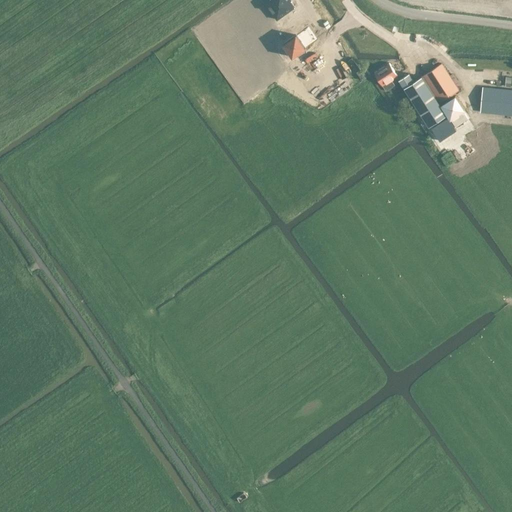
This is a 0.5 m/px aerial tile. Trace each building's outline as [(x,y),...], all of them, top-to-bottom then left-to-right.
[(269,0),(278,12),(295,0),(269,0)] [(298,27),(285,37),(294,50),(307,41),(306,40),(318,32),(310,20),(299,28),(298,27)] [(262,24),(190,77),(204,95),(212,89),(223,104),(261,76),(253,65),(244,72),(244,73),(235,79),(232,75),(275,43),(262,24)] [(375,66),(384,78),(387,84),(396,78),(393,73),(398,69),(390,56),(375,66)] [(460,83),(443,56),(423,69),(440,96),(460,83)] [(448,107),(440,96),(423,69),(415,74),(410,66),(401,73),(430,118),(448,107)] [(482,105),(511,108),(511,82),(484,80),(482,105)] [(456,88),(442,97),(451,112),(466,102),(456,88)] [(449,110),(433,121),(441,134),(458,123),(449,110)]
